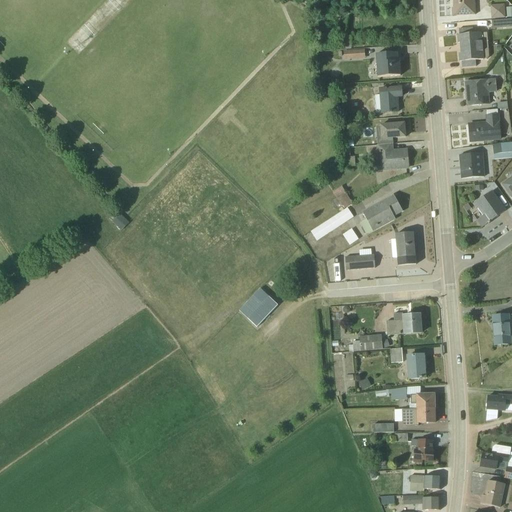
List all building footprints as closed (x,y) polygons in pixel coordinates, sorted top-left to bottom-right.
[(474,0),(452,0),(453,9),(451,9),(451,17),(475,16),(474,0)] [(503,6),(490,7),(491,20),(504,19),(503,6)] [(459,44),(460,50),(487,47),(486,34),(472,35),(472,29),(458,30),(458,36),(457,36),(457,44),(459,44)] [(489,60),(487,47),(460,50),(460,55),(458,55),(459,63),(461,63),(461,69),(476,68),(475,61),(489,60)] [(344,60),(365,60),(365,50),(344,50),(344,60)] [(398,54),(375,55),(376,79),(400,77),(398,54)] [(495,80),(465,83),(467,108),(490,106),(489,93),(496,93),(495,80)] [(375,106),(376,115),(398,113),(397,104),(396,104),(396,98),(401,98),(401,89),(379,91),(379,105),(375,106)] [(468,125),(469,143),(500,140),(498,116),(485,117),(486,124),(468,125)] [(380,127),(381,140),(405,138),(404,125),(380,127)] [(511,158),(511,143),(511,144),(492,146),(494,161),(511,159),(511,158)] [(378,172),(407,169),(406,152),(393,152),(392,144),(376,146),(378,172)] [(349,148),(345,148),(345,158),(344,158),(345,168),(354,168),(354,158),(349,158),(349,148)] [(482,154),(459,156),(461,180),(485,178),(482,154)] [(502,185),(511,199),(511,175),(508,177),(508,178),(509,180),(502,185)] [(341,188),(332,194),(336,200),(330,204),(333,209),(336,207),(339,211),(342,209),(343,210),(352,205),(341,188)] [(476,222),(481,229),(505,212),(492,192),(474,205),(482,217),(476,222)] [(360,224),(366,236),(372,233),(372,234),(395,221),(393,217),(401,213),(393,198),(362,214),(366,221),(360,224)] [(310,233),(316,243),(353,218),(347,209),(310,233)] [(112,221),(121,230),(129,222),(120,214),(112,221)] [(351,231),(342,236),(349,246),(358,241),(351,231)] [(397,260),(397,268),(416,266),(413,234),(395,236),(395,243),(392,243),(394,260),(397,260)] [(346,272),(375,269),(373,256),(345,258),(346,272)] [(327,263),(330,280),(342,278),(339,260),(327,263)] [(258,331),(279,306),(260,290),(239,314),(258,331)] [(401,315),(393,315),(394,322),(386,323),(387,337),(421,334),(420,316),(402,317),(401,315)] [(511,333),(510,315),(491,317),(494,347),(511,345),(511,333)] [(348,346),(348,353),(383,351),(389,348),(387,342),(382,343),(381,336),(359,338),(359,342),(352,343),(352,346),(348,346)] [(402,363),(401,350),(389,350),(390,364),(402,363)] [(423,357),(406,358),(407,381),(424,380),(423,357)] [(488,398),(487,410),(511,412),(511,396),(497,395),(497,399),(488,398)] [(410,397),(411,410),(434,410),(434,396),(410,397)] [(434,410),(411,410),(402,411),(402,427),(418,427),(418,425),(435,424),(434,410)] [(393,425),(373,425),(374,434),(393,434),(393,425)] [(411,441),(410,448),(414,448),(412,464),(422,464),(422,462),(432,463),(433,453),(431,453),(432,451),(428,450),(429,443),(411,441)] [(506,472),(504,480),(511,480),(511,453),(510,453),(511,450),(493,447),(492,457),(482,455),(480,468),(506,472)] [(441,478),(412,477),(412,471),(400,471),(400,478),(410,477),(409,492),(424,493),(424,490),(440,491),(441,478)] [(505,485),(488,481),(485,497),(482,496),(480,505),(500,509),(505,485)] [(439,499),(423,499),(423,497),(403,497),(403,507),(414,507),(414,511),(439,511),(439,499)]
